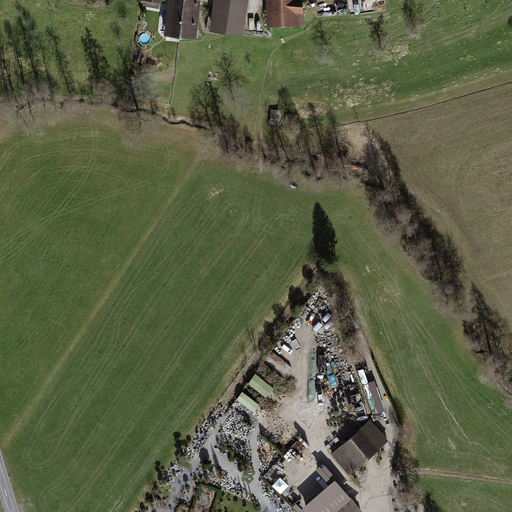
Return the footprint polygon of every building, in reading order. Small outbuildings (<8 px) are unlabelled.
[(162,0),(142,0),(143,0),(144,0),(143,6),(159,9),(160,3),(161,4),(162,0)] [(168,0),(164,36),(180,38),(184,0),(168,0)] [(201,1),(196,0),(184,0),(180,38),(197,40),(201,1)] [(248,0),(214,0),(209,31),(243,37),(248,0)] [(301,0),(270,0),(267,0),(267,27),(304,26),(304,0),(301,0)] [(280,110),(270,110),(270,124),(279,124),(280,118),(280,110)] [(268,394),(275,384),(255,372),(249,383),(268,394)] [(384,390),(379,392),(375,380),(368,382),(378,412),(389,409),(384,390)] [(243,390),(238,397),(254,410),(260,403),(243,390)] [(370,420),(331,453),(350,475),(389,441),(370,420)] [(281,491),(286,485),(280,479),(274,484),(281,491)] [(335,479),(302,508),(306,511),(363,511),(335,479)]
